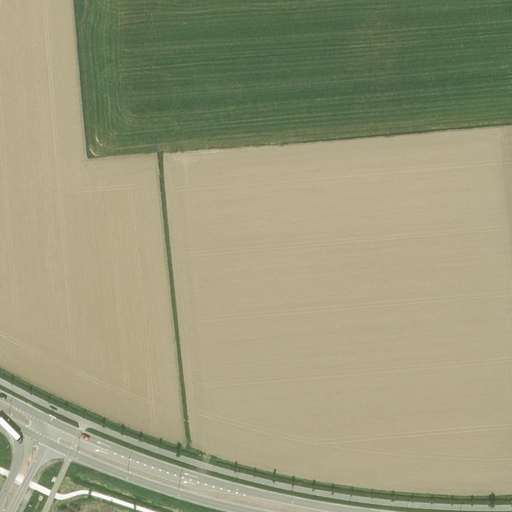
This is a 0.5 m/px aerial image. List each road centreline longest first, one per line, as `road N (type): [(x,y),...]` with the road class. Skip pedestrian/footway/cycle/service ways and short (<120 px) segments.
road 1 (secondary): [(357,511),(221,484),(48,420)]
road 2 (secondary): [(46,442),(177,494),(250,511)]
